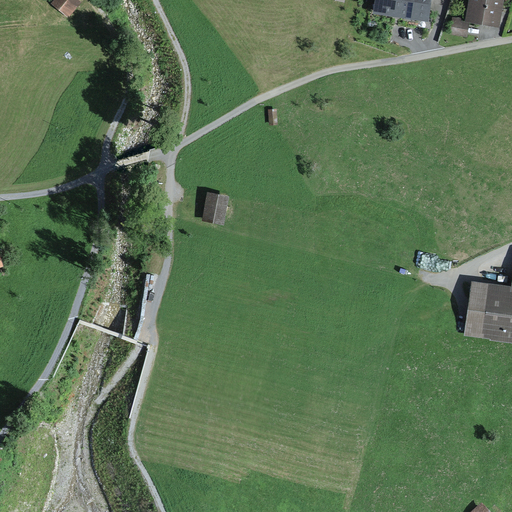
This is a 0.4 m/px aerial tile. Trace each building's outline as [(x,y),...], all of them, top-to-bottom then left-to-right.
[(58,0),(56,3),(69,14),(78,4),(73,0),(58,0)] [(382,0),(381,11),(425,18),(427,0),(382,0)] [(472,0),(469,18),(496,22),(499,0),(498,0),(498,1),(493,0),(472,0)] [(452,24),(450,32),(465,34),(466,27),(452,24)] [(206,220),(220,223),(226,198),(212,194),(206,216),(206,220)] [(511,339),(511,292),(473,286),(466,332),(511,339)]
